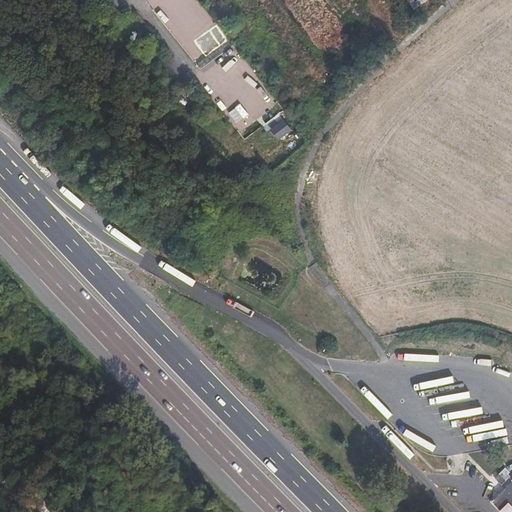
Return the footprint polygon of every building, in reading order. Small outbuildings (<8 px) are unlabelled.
[(176,0),(184,9),(195,0),(176,0)] [(225,60),(235,73),(247,64),(238,51),(225,60)] [(248,92),(261,82),(252,71),(239,81),(248,92)] [(236,123),(247,115),(238,103),(227,111),(236,123)] [(278,141),(293,131),(280,112),(265,123),(278,141)] [(511,473),(511,471),(506,466),(495,477),(503,484),(511,473)] [(511,483),(493,503),(501,511),(505,511),(510,507),(511,508),(511,483)]
